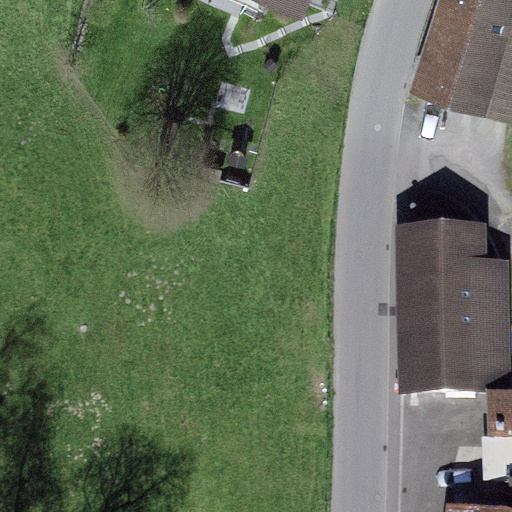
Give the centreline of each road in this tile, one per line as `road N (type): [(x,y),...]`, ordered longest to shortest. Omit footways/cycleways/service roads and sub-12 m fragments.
road 1 (unclassified): [(378,511),(384,454),(372,136),(409,0)]
road 2 (track): [(372,136),(511,192)]
